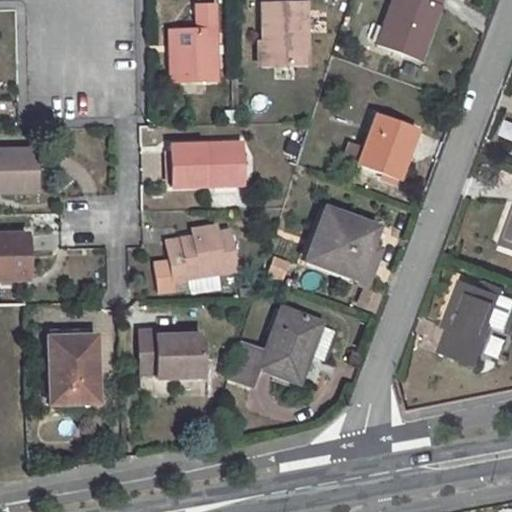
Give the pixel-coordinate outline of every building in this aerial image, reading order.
[(391,0),(375,43),(420,60),(440,0),(391,0)] [(212,3),(195,4),(195,28),(175,29),(175,50),(169,50),(169,81),(214,79),(212,3)] [(304,4),(261,5),(262,67),(306,65),(304,4)] [(375,115),(357,166),(397,181),(409,148),(405,146),(412,129),(375,115)] [(202,145),(169,147),(170,187),(242,185),(241,149),(202,150),(202,145)] [(34,150),(0,149),(0,189),(1,193),(36,193),(34,150)] [(323,208),(303,259),(356,278),(375,228),(323,208)] [(511,211),(500,245),(511,250),(511,211)] [(213,225),(192,229),(193,238),(215,234),(213,225)] [(193,238),(165,243),(169,263),(153,266),(159,295),(177,292),(174,282),(235,271),(227,231),(215,234),(193,238)] [(24,234),(0,234),(0,280),(26,280),(24,234)] [(282,282),(289,263),(273,258),(266,277),(282,282)] [(503,290),(480,281),(478,288),(500,297),(503,290)] [(463,282),(445,327),(458,331),(452,346),(479,355),(490,327),(503,333),(511,307),(511,301),(500,297),(478,288),(463,282)] [(239,343),(227,378),(253,388),(259,369),(298,383),(309,356),(321,361),(332,331),(320,326),(321,323),(281,309),(265,353),(239,343)] [(154,331),(137,333),(139,374),(155,374),(155,379),(200,378),(199,335),(176,336),(154,337),(154,331)] [(86,337),(46,338),(47,404),(92,403),(92,370),(87,370),(86,337)]
